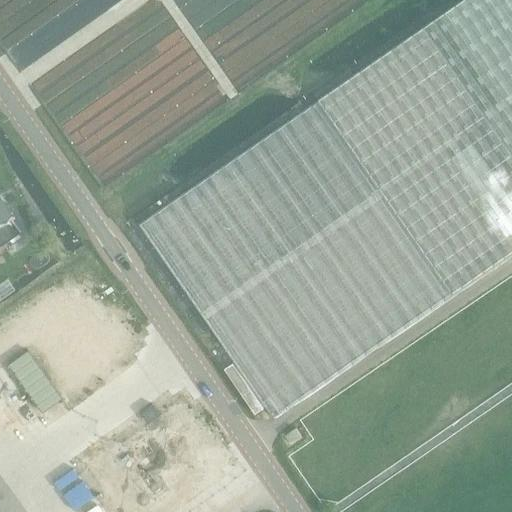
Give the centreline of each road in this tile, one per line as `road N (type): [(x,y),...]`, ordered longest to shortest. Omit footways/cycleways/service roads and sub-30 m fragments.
road 1 (tertiary): [(247,440),(0,84)]
road 2 (residential): [(247,440),(511,255)]
